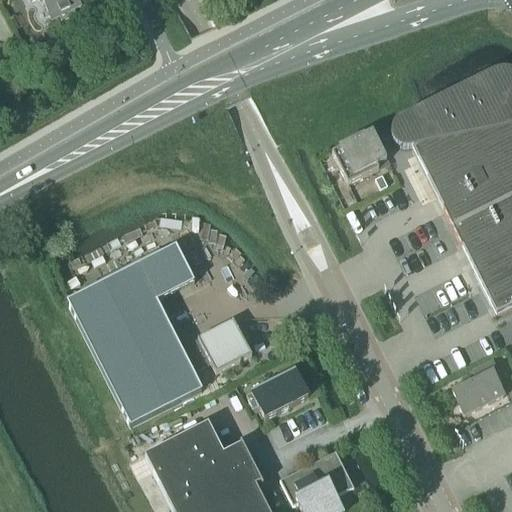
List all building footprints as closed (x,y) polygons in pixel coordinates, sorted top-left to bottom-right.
[(25,0),(27,3),(33,0),(38,0),(51,24),(59,20),(60,24),(74,18),(72,14),(80,10),(74,0),(25,0)] [(413,151),(415,150),(418,156),(431,181),(426,183),(451,232),(511,202),(511,76),(510,76),(507,75),(504,75),(502,75),(500,75),(498,75),(495,76),(493,76),(491,77),(422,112),(398,124),(397,125),(395,126),(393,128),(392,129),(391,131),(390,133),(389,136),(389,138),(389,140),(390,142),(390,144),(392,146),(393,148),(394,150),(396,151),(398,152),(400,153),(402,154),(405,154),(407,154),(409,153),(411,153),(413,151)] [(375,170),(385,165),(371,137),(330,157),(346,189),(377,173),(375,170)] [(511,202),(451,232),(495,319),(511,310),(511,202)] [(155,306),(192,287),(174,252),(65,307),(129,432),(170,411),(200,396),(191,378),(209,369),(214,380),(250,362),(232,326),(178,353),(155,306)] [(492,378),(497,376),(492,365),(471,375),(476,384),(450,397),(462,420),(502,400),(492,378)] [(264,424),(307,402),(293,376),(245,400),(252,414),(257,411),(264,424)] [(240,450),(222,459),(207,428),(143,461),(157,488),(169,511),(265,511),(254,490),(259,488),(260,490),(261,490),(240,447),(239,447),(240,450)] [(328,511),(325,506),(352,493),(334,457),(278,485),(291,511),(296,508),(298,511),(328,511)]
